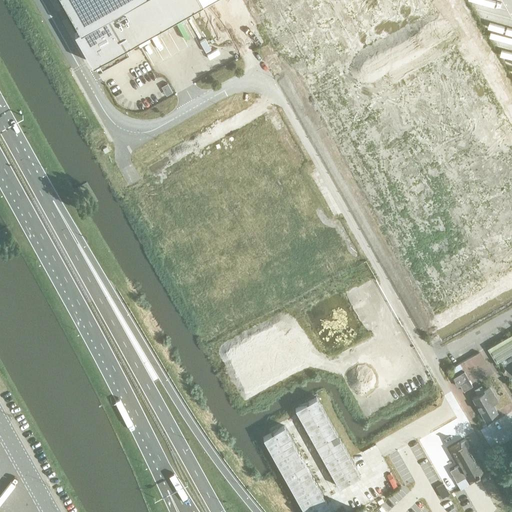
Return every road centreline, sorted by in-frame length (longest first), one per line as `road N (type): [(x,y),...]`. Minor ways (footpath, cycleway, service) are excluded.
road 1 (unclassified): [(385,0),(137,132),(104,109),(42,0)]
road 2 (trunk): [(256,511),(43,196)]
road 3 (trunk): [(0,160),(172,485)]
road 4 (trunk): [(216,511),(43,196)]
road 5 (unknown): [(384,275),(266,81),(252,75)]
road 6 (unknown): [(384,275),(382,340),(265,370)]
road 7 (unclassified): [(511,314),(429,360),(454,406)]
